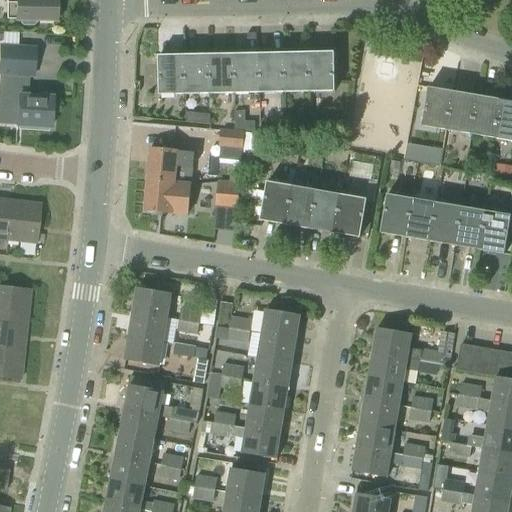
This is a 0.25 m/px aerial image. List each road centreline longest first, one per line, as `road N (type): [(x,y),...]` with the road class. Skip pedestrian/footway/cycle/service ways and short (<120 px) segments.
road 1 (residential): [(511,55),(376,5),(110,8)]
road 2 (tertiary): [(47,511),(92,248)]
road 3 (residential): [(345,289),(92,248)]
road 4 (residential): [(305,511),(345,289)]
road 5 (residential): [(511,317),(345,289)]
road 6 (tertiary): [(101,176),(110,8)]
